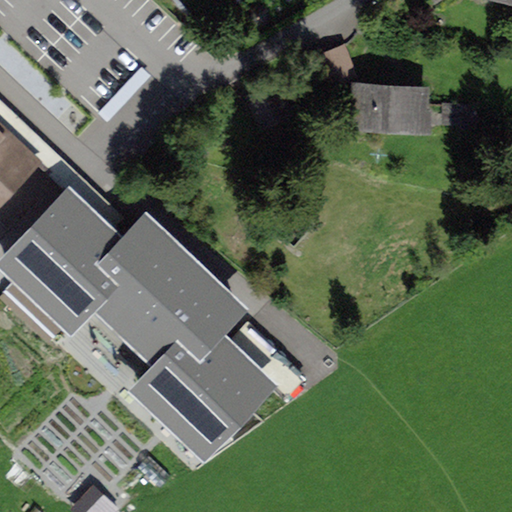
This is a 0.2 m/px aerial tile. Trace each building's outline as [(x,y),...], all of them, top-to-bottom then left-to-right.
[(19,9),(28,0),(0,0),(0,17),(11,28),(24,14),(19,9)] [(79,12),(22,72),(69,117),(104,81),(115,92),(113,94),(147,127),(197,75),(193,71),(199,65),(142,10),(135,16),(118,0),(106,0),(104,2),(101,0),(77,0),(73,6),(79,12)] [(325,88),(355,76),(343,45),(313,57),(325,88)] [(423,90),(358,85),(355,121),(421,125),(423,90)] [(285,110),(275,86),(253,95),(264,119),(285,110)] [(0,190),(28,161),(0,134),(0,190)] [(118,244),(64,193),(5,256),(74,323),(98,298),(162,358),(138,383),(208,449),(268,386),(214,335),(238,310),(141,219),(118,244)] [(39,475),(19,456),(1,475),(21,494),(39,475)] [(100,488),(78,511),(112,511),(119,505),(100,488)]
